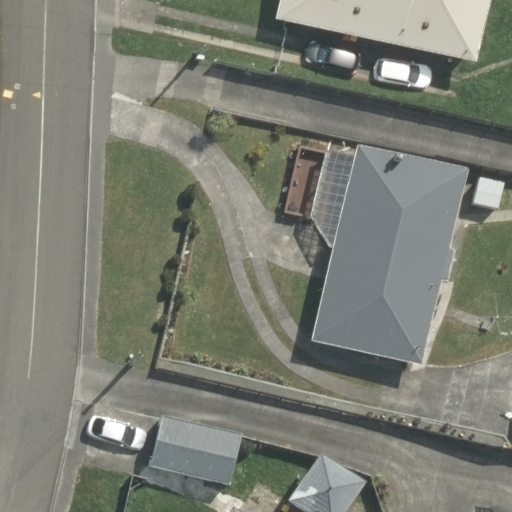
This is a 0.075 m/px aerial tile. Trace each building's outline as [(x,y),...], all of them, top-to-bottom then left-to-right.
[(282,0),(277,25),(479,70),(495,0),(282,0)] [(328,250),(334,252),(312,346),(422,371),(444,286),(450,288),(457,257),(451,256),(471,177),(359,152),(357,161),(329,155),(312,220),(328,250)] [(506,188),(480,181),(473,207),(499,213),(506,188)] [(231,492),(244,441),(165,420),(152,471),(231,492)] [(351,511),(369,490),(323,461),(290,507),(297,511),(351,511)]
